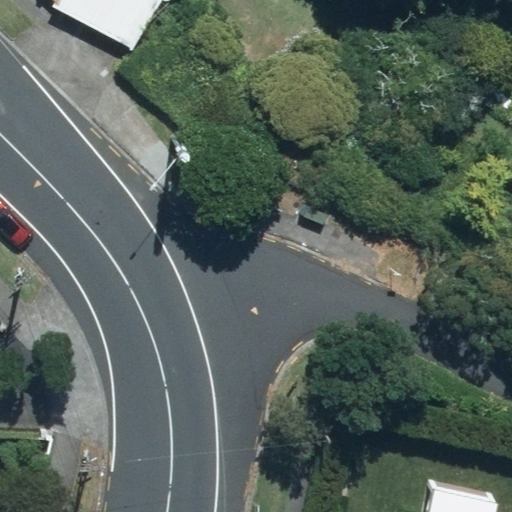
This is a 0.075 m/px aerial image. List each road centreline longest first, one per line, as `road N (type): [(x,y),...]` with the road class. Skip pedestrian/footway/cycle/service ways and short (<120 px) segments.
road 1 (residential): [(511,375),(400,316),(311,290),(146,325)]
road 2 (secondary): [(146,325),(72,209),(0,138)]
road 3 (secondary): [(165,511),(165,408),(146,325)]
road 4 (unknown): [(0,403),(165,408)]
